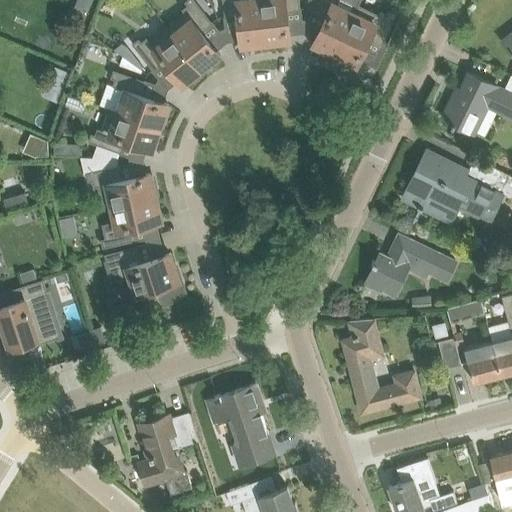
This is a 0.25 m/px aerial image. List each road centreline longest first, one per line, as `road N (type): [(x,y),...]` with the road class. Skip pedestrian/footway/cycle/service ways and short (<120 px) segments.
road 1 (residential): [(240,345),(189,184),(190,137),(200,119),(232,95),(278,90),(384,140)]
road 2 (residential): [(29,420),(240,345)]
road 3 (unclassified): [(296,330),(384,140)]
road 4 (residential): [(338,457),(511,410)]
road 5 (unclassified): [(384,140),(453,0)]
road 6 (residential): [(128,511),(46,444),(29,420)]
road 7 (unclassified): [(338,457),(296,330)]
